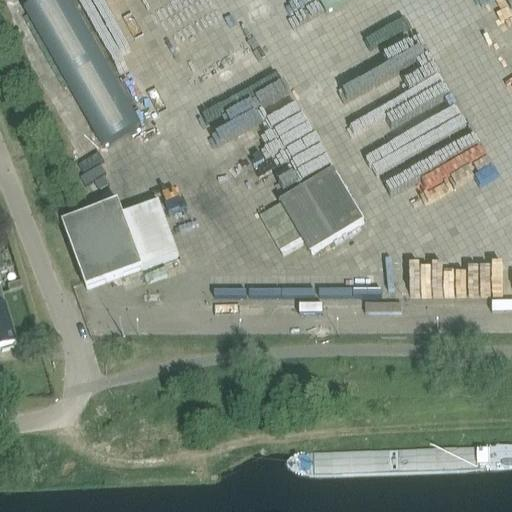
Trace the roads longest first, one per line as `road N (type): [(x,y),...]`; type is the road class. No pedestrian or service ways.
road 1 (track): [(0,422),(75,403),(89,386),(232,356),(511,355)]
road 2 (unclassified): [(89,386),(0,163)]
